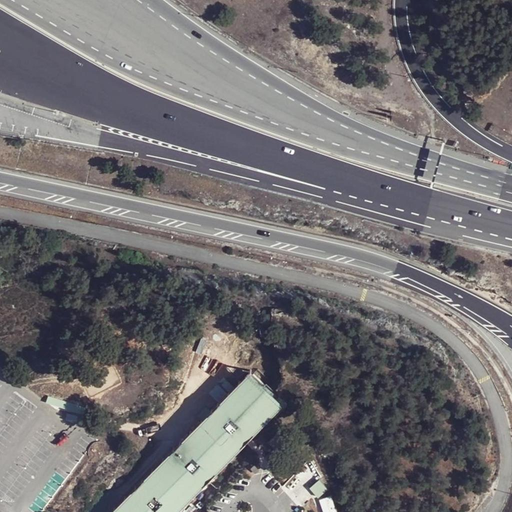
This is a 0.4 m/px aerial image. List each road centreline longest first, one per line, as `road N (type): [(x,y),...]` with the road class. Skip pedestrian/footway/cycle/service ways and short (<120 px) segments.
road 1 (motorway): [(0,63),(361,185),(511,224)]
road 2 (motorway): [(0,177),(347,247),(397,262),(511,323)]
road 3 (motorway): [(511,184),(321,105),(148,0)]
road 4 (motorway): [(511,153),(470,131),(424,83),(400,0)]
